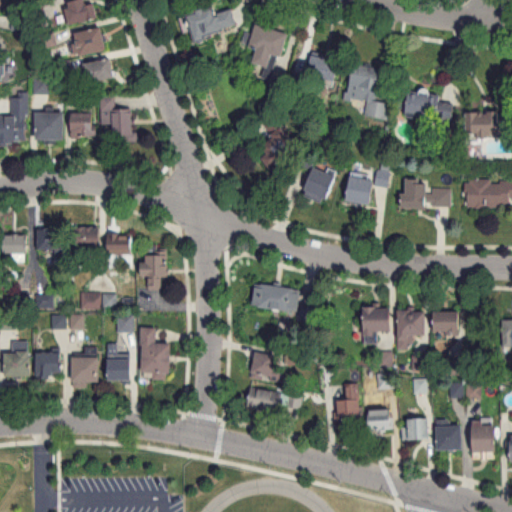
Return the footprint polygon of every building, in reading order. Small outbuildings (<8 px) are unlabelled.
[(96,4),(88,6),(86,0),(80,0),(65,4),(71,26),(100,18),(96,4)] [(188,14),(194,40),(239,30),(235,10),(216,14),(214,8),(188,14)] [(290,34),(257,25),(251,49),(258,51),(255,64),(270,68),(274,56),(283,58),(290,34)] [(75,35),(80,57),(109,50),(103,28),(75,35)] [(308,76),(296,74),(295,82),(336,87),(339,60),(311,57),(308,76)] [(85,84),(116,78),(113,59),(81,65),(85,84)] [(365,117),(387,121),(390,104),(378,102),(384,71),(356,65),(349,99),(368,103),(365,117)] [(453,125),(458,99),(414,92),(409,117),(453,125)] [(28,94),(11,94),(11,117),(0,116),(0,145),(28,145),(28,94)] [(102,97),(102,125),(115,125),(116,143),(137,142),(136,110),(115,110),(115,97),(102,97)] [(511,113),(467,114),(468,140),(511,139),(511,113)] [(37,143),(66,143),(66,114),(37,114),(37,143)] [(72,140),(96,140),(96,114),(72,114),(72,140)] [(274,171),(300,150),(283,128),(257,149),(274,171)] [(373,206),(376,187),(389,188),(392,165),(380,164),(379,178),(353,175),(350,203),(373,206)] [(453,189),(429,189),(429,180),(406,181),(406,209),(453,209),(453,189)] [(507,209),(507,199),(511,198),(511,180),(469,181),(469,209),(507,209)] [(75,229),(74,250),(102,250),(103,229),(75,229)] [(39,230),(39,253),(64,253),(64,230),(39,230)] [(6,256),(28,256),(28,237),(6,237),(6,256)] [(134,256),(134,237),(110,237),(110,256),(134,256)] [(144,279),(149,279),(149,291),(168,291),(168,257),(144,257),(144,279)] [(254,308),(298,315),(302,291),(257,285),(254,308)] [(82,294),(82,309),(116,309),(116,294),(82,294)] [(365,345),(393,345),(393,308),(365,308),(365,345)] [(400,349),(414,349),(414,336),(428,336),(428,311),(400,311),(400,349)] [(462,312),(435,313),(435,335),(462,334),(462,312)] [(68,316),(53,316),(53,331),(68,331),(68,316)] [(135,316),(118,316),(118,333),(135,333),(135,316)] [(172,379),(172,345),(158,345),(158,329),(143,329),(143,379),(172,379)] [(6,378),(32,378),(32,341),(14,341),(14,353),(6,353),(6,378)] [(133,382),(133,354),(118,354),(118,345),(110,345),(110,382),(133,382)] [(64,379),(64,354),(38,354),(38,379),(64,379)] [(253,381),(284,382),(285,357),(255,355),(253,381)] [(74,359),(74,386),(101,386),(101,359),(74,359)] [(417,392),(428,392),(427,380),(417,380),(417,392)] [(339,402),(339,423),(362,423),(362,386),(348,386),(348,402),(339,402)] [(303,411),(303,392),(250,393),(250,412),(303,411)] [(371,431),(393,431),(393,411),(371,411),(371,431)] [(406,441),(431,441),(431,419),(406,419),(406,441)] [(475,423),(475,454),(497,454),(497,423),(475,423)] [(464,426),(438,426),(438,452),(464,452),(464,426)]
